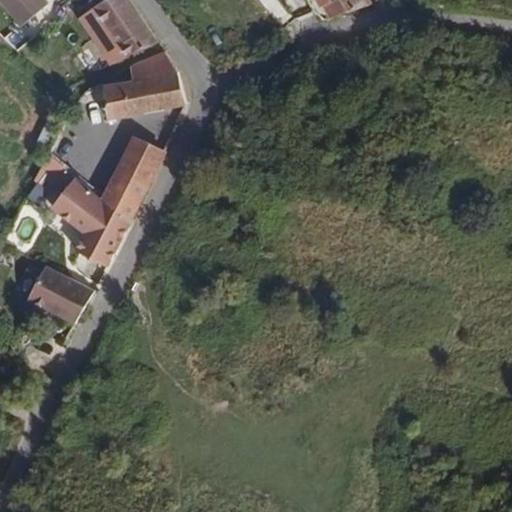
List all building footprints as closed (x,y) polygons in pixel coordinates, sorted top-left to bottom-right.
[(40,4),(37,0),(0,0),(0,4),(17,24),(40,4)] [(147,39),(125,0),(89,0),(118,50),(147,39)] [(187,100),(182,74),(157,54),(128,64),(130,76),(97,82),(101,116),(180,107),(187,100)] [(98,168),(63,142),(73,123),(60,123),(46,151),(86,183),(98,168)] [(131,217),(164,141),(135,127),(101,194),(131,217)] [(106,264),(131,217),(101,194),(75,247),(106,264)] [(93,286),(47,263),(29,297),(76,321),(93,286)]
